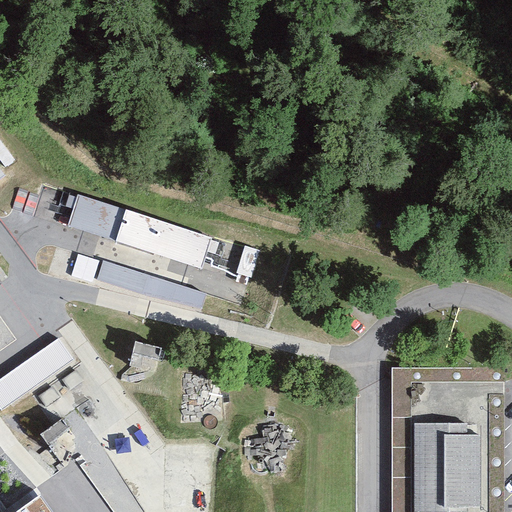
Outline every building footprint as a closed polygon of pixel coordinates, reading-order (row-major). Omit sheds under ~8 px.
[(0,160),(3,165),(13,159),(0,137),(0,160)] [(210,239),(78,196),(68,226),(201,269),(210,239)] [(259,251),(245,247),(237,273),(251,277),(259,251)] [(208,295),(104,263),(97,281),(142,294),(202,310),(208,295)] [(59,340),(0,380),(0,409),(2,412),(74,360),(59,340)] [(414,511),(416,424),(478,425),(478,368),(392,369),(392,511),(414,511)] [(77,372),(63,381),(70,391),(84,382),(77,372)] [(52,387),(38,397),(45,407),(59,398),(52,387)] [(357,511),(358,405),(320,404),(318,511),(357,511)] [(468,511),(468,508),(477,508),(478,425),(416,424),(414,511),(468,511)] [(53,511),(42,495),(17,511),(53,511)]
